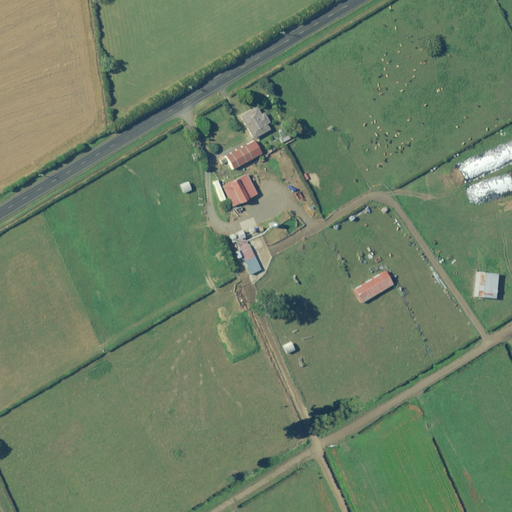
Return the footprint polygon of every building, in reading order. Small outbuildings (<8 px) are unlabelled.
[(264,111),(260,113),(255,106),(239,115),(253,139),(269,130),(266,124),(270,122),(264,111)] [(254,139),(224,155),(225,156),(220,159),(222,164),(228,162),(232,169),(262,153),(254,139)] [(243,176),(230,182),(241,203),(253,197),(243,176)] [(189,199),(181,202),(185,211),(193,207),(189,199)] [(231,245),(234,244),(238,253),(236,254),(238,259),(240,259),(243,265),(267,254),(258,235),(245,242),(241,232),(228,238),(231,245)] [(393,284),(385,270),(353,289),(361,303),(393,284)] [(495,274),(476,272),(474,296),(493,298),(495,274)] [(294,348),(285,351),(288,360),(298,356),(294,348)]
